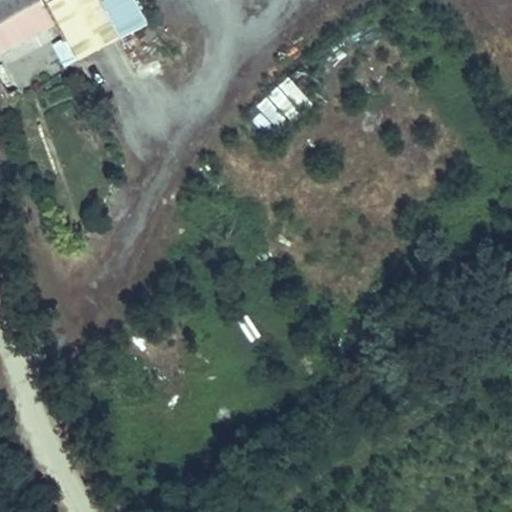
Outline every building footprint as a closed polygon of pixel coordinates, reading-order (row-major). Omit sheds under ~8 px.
[(0,0),(0,23),(20,12),(40,0),(0,0)] [(56,18),(47,4),(45,0),(40,0),(20,12),(27,23),(39,17),(44,24),(56,18)] [(74,0),(53,0),(47,4),(56,18),(58,23),(77,56),(101,43),(74,0)] [(100,0),(74,0),(101,43),(119,33),(100,0)] [(20,12),(0,23),(0,55),(58,23),(56,18),(44,24),(39,17),(27,23),(20,12)] [(246,114),(271,143),(315,105),(290,76),(246,114)] [(249,315),(237,320),(247,342),(259,337),(249,315)]
